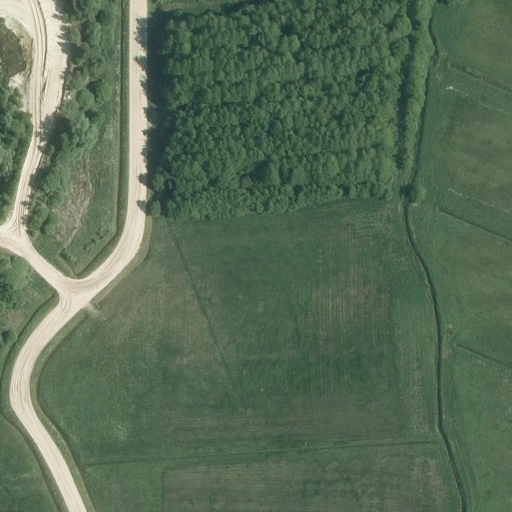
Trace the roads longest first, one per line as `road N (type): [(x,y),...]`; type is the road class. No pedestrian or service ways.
road 1 (track): [(138,0),(134,239),(42,335),(19,379),(21,405),(77,511)]
road 2 (track): [(9,242),(43,120),(45,83),(35,52),(0,10)]
